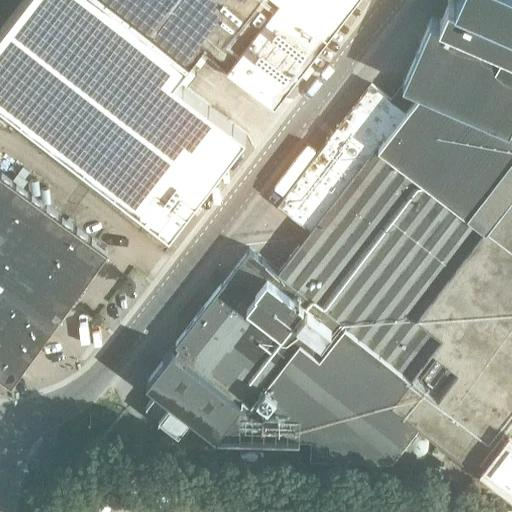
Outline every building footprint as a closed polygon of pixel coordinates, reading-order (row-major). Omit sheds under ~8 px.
[(23,0),(0,30),(0,99),(170,232),(247,133),(175,77),(188,61),(108,0),(23,0)] [(108,0),(188,61),(204,40),(229,59),(274,0),(108,0)] [(395,101),(372,83),(279,203),(312,228),(280,270),(250,247),(146,379),(159,389),(145,406),(178,432),(192,415),(216,433),(219,433),(310,435),(310,455),(391,457),(420,424),(482,472),(511,433),(511,126),(511,123),(511,0),(455,0),(455,1),(453,0),(448,0),(440,19),(431,15),(403,80),(421,89),(409,104),(399,96),(395,101)] [(274,0),(229,59),(273,94),(275,95),(327,29),(349,0),(274,0)] [(0,374),(11,383),(107,251),(0,172),(0,374)] [(293,498),(286,511),(313,511),(317,504),(304,498),(296,495),(294,495),(293,498)] [(511,511),(511,504),(381,502),(380,511),(511,511)]
